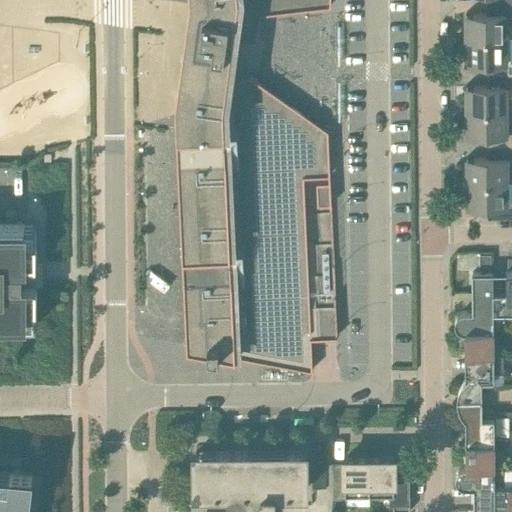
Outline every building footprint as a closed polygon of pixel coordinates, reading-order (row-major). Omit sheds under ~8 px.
[(331,0),(198,0),(200,17),(202,31),(182,93),(193,346),(313,368),(305,175),(331,174),(328,127),(250,73),(260,25),(262,12),(331,2),(331,0)] [(466,37),(506,36),(506,14),(511,13),(511,0),(494,0),(494,12),(467,13),(467,11),(466,11),(466,37)] [(494,72),(511,72),(511,59),(506,59),(506,36),(466,37),(466,62),(468,62),(468,61),(494,61),(494,72)] [(511,72),(494,72),(494,84),(468,85),(468,83),(467,83),(467,109),(507,108),(511,108),(511,72)] [(495,144),(511,144),(511,131),(507,131),(507,108),(467,109),(467,134),(468,134),(468,133),(495,133),(495,144)] [(511,144),(495,144),(495,156),(469,157),(469,155),(467,155),(467,181),(511,180),(511,144)] [(496,217),(511,216),(511,203),(508,203),(508,180),(467,181),(468,206),(469,206),(469,205),(495,205),(496,217)] [(331,181),(317,181),(318,204),(332,204),(331,181)] [(0,320),(37,321),(37,284),(37,282),(35,283),(35,277),(35,273),(35,268),(35,264),(34,264),(34,259),(37,259),(37,221),(0,221),(0,320)] [(472,269),(471,252),(460,252),(461,269),(472,269)] [(494,311),(511,310),(511,270),(507,271),(507,285),(494,285),(494,311)] [(494,329),(494,285),(494,271),(473,271),(473,310),(466,310),(464,310),(462,311),(460,312),(458,313),(456,316),(455,319),(456,322),(456,324),(458,327),(460,328),(462,329),(464,330),(465,330),(494,329)] [(494,387),(494,353),(494,329),(465,330),(466,354),(474,353),(474,379),(482,379),(482,387),(494,387)] [(498,387),(498,371),(504,371),(504,353),(494,353),(494,387),(498,387)] [(495,465),(495,418),(495,409),(482,409),(482,416),(474,416),(474,442),(466,442),(466,465),(495,465)] [(509,416),(496,416),(497,434),(509,434),(509,416)] [(306,449),(196,450),(196,489),(207,489),(207,495),(229,495),(229,505),(207,505),(207,511),(263,511),(263,504),(276,504),(276,494),(270,494),(270,488),(306,488),(306,449)] [(407,495),(407,462),(394,462),(394,456),(370,457),(370,491),(393,491),(394,510),(410,510),(410,495),(407,495)] [(346,492),(370,491),(370,457),(345,457),(345,462),(333,463),(333,497),(346,497),(346,492)] [(495,501),(495,465),(466,465),(464,466),(461,467),(459,469),(457,471),(456,474),(456,477),(457,480),(460,483),(463,485),(466,486),(474,486),(474,511),(495,511),(495,505),(495,501)] [(511,511),(511,484),(505,485),(505,476),(505,465),(495,465),(495,501),(495,505),(509,505),(508,511),(511,511)] [(28,511),(33,473),(14,471),(0,469),(0,511),(28,511)]
